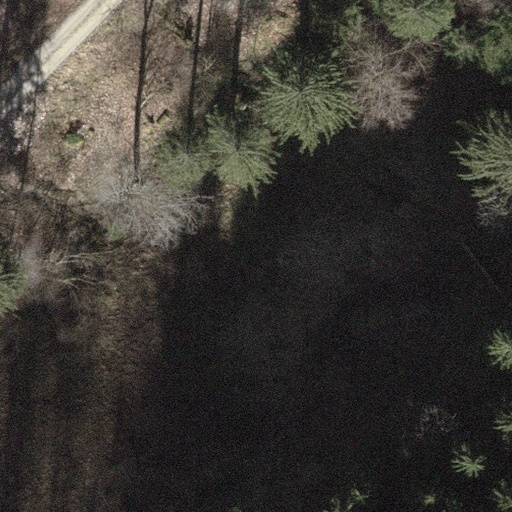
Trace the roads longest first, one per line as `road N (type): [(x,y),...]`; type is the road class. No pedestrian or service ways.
road 1 (track): [(511,267),(294,466),(226,511)]
road 2 (track): [(113,0),(0,117)]
